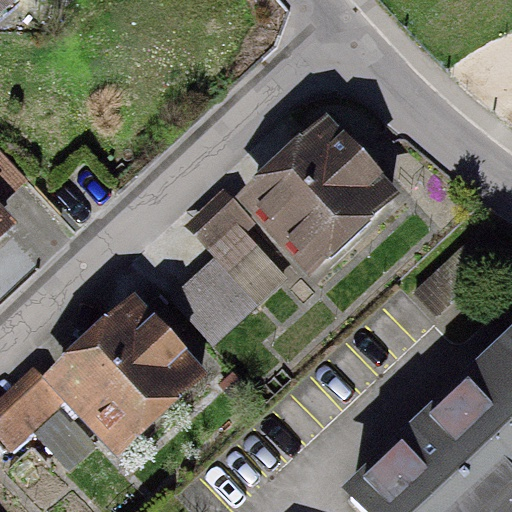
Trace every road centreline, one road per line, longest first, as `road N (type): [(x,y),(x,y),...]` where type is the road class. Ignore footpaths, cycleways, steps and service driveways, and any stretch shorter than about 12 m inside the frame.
road 1 (residential): [(341,34),(0,338)]
road 2 (residential): [(341,34),(425,116),(511,182)]
